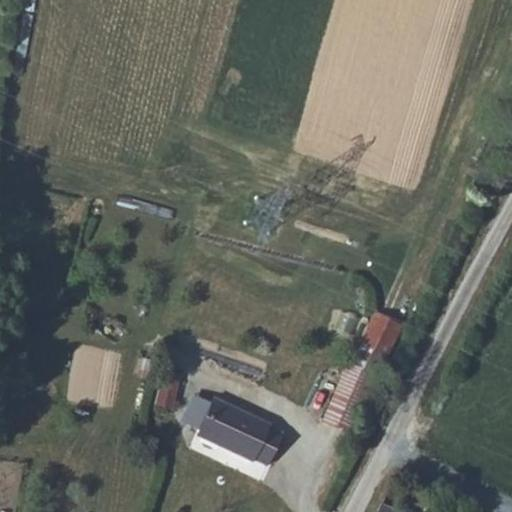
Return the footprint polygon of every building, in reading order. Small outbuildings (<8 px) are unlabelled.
[(401,326),(375,314),(324,422),(350,434),(401,326)] [(180,374),(163,369),(154,405),(171,409),(180,374)] [(198,429),(209,404),(192,396),(180,421),(198,429)] [(227,444),(225,449),(252,462),(253,460),(266,466),(281,434),(268,427),(269,425),(212,399),(209,404),(198,429),(197,430),(227,444)] [(227,444),(197,430),(195,435),(225,449),(227,444)] [(398,511),(381,503),(376,511),(398,511)]
